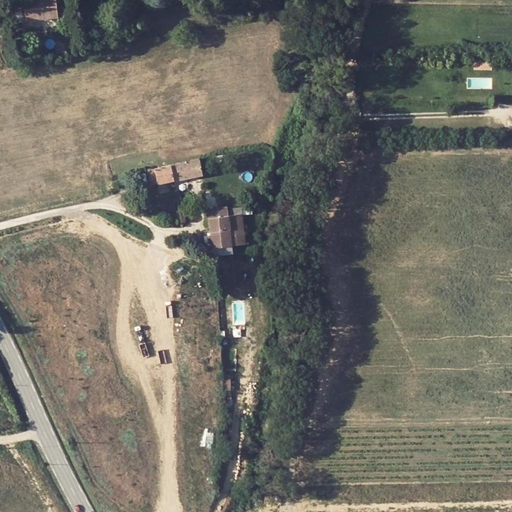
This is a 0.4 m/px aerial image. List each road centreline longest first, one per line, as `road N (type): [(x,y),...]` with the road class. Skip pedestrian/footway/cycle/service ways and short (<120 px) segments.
road 1 (residential): [(370,0),(312,237),(327,328),(288,466),(292,511)]
road 2 (track): [(78,207),(122,243),(160,317),(173,511)]
road 3 (track): [(166,231),(137,267),(123,303),(125,337),(159,422),(171,429)]
road 4 (primary): [(88,511),(0,329)]
